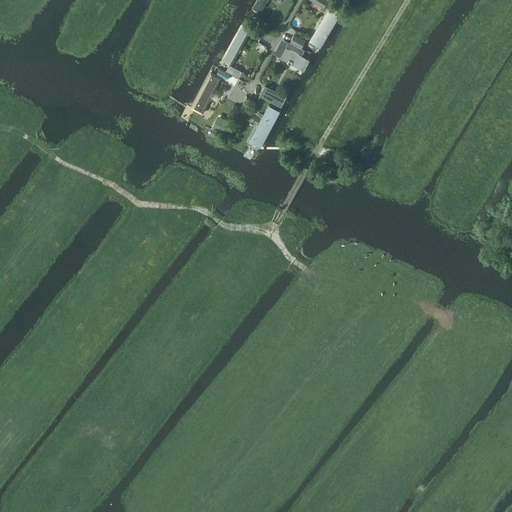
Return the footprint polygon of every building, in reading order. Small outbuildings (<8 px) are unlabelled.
[(260,16),(270,0),(259,0),(253,11),(260,16)] [(311,41),(322,48),(343,12),(333,5),(311,41)] [(252,33),(261,37),(264,31),(255,26),(252,33)] [(225,59),(232,63),(251,33),(243,29),(225,59)] [(295,34),(291,41),(302,47),(306,40),(295,34)] [(290,46),(283,58),(306,72),(313,60),(290,46)] [(212,73),(194,108),(206,115),(224,79),(212,73)] [(284,110),(274,105),(253,144),(263,150),(284,110)] [(216,129),(226,134),(230,126),(221,121),(216,129)]
